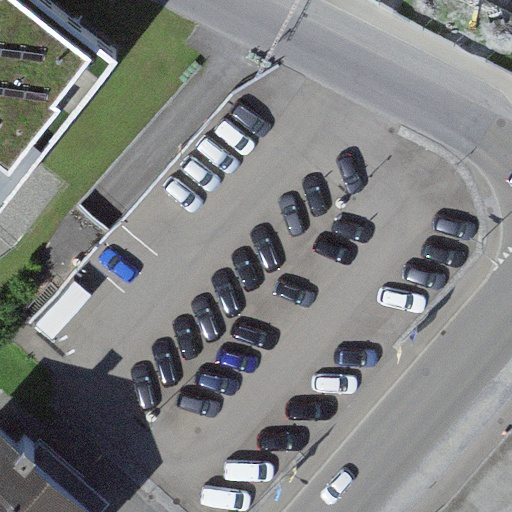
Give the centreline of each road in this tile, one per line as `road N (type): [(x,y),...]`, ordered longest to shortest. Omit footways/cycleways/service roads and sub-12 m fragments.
road 1 (residential): [(212,0),(511,155)]
road 2 (primary): [(331,511),(511,313)]
